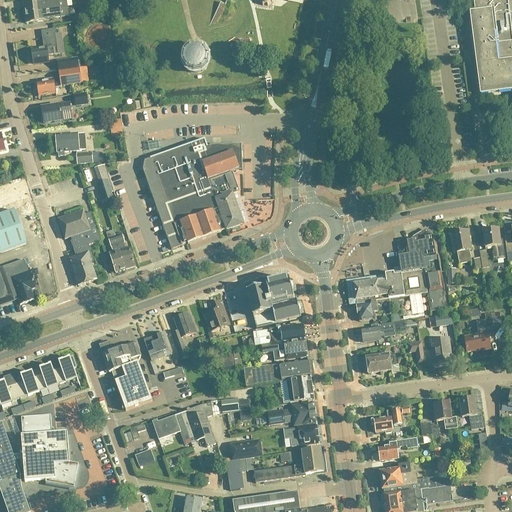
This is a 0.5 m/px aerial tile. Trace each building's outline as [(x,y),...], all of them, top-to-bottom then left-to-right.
[(511,0),(472,0),(474,14),(469,14),(479,97),(511,92),(511,0)] [(55,12),(68,10),(66,1),(42,5),(42,4),(23,6),(25,16),(55,12)] [(184,46),(174,49),(175,53),(176,56),(185,82),(218,71),(207,43),(207,42),(208,40),(212,31),(212,30),(214,26),(224,6),(220,4),(209,26),(207,30),(203,38),(202,40),(200,41),(194,43),(184,46)] [(45,23),(45,22),(69,18),(68,10),(55,12),(25,16),(26,26),(45,23)] [(92,10),(79,12),(80,21),(93,19),(92,10)] [(86,37),(86,39),(86,40),(86,42),(87,43),(87,45),(88,46),(89,47),(90,48),(91,49),(92,50),(93,51),(95,51),(96,52),(97,52),(99,52),(100,52),(102,52),(103,52),(105,51),(106,51),(107,50),(108,49),(110,48),(110,47),(111,46),(112,45),(113,43),(113,42),(113,40),(113,39),(113,37),(113,36),(113,35),(112,33),(111,32),(110,31),(110,30),(108,29),(107,28),(106,27),(105,26),(103,26),(102,25),(100,25),(99,25),(98,25),(96,26),(95,26),(93,27),(92,28),(91,29),(90,30),(89,31),(88,32),(87,33),(87,35),(86,36),(86,37)] [(40,51),(31,52),(32,59),(30,59),(31,64),(32,64),(33,66),(49,64),(48,58),(54,57),(53,49),(55,48),(53,33),(42,34),(44,49),(40,50),(40,51)] [(239,42),(234,43),(236,51),(250,48),(248,40),(242,41),(239,42)] [(37,85),(37,89),(37,92),(37,93),(37,95),(38,96),(38,98),(55,96),(54,91),(61,90),(61,88),(80,85),(77,61),(57,64),(59,80),(44,82),(45,84),(37,85)] [(102,85),(116,85),(115,67),(101,67),(102,85)] [(80,83),(91,82),(90,70),(79,70),(80,83)] [(86,95),(74,97),(75,108),(87,106),(86,95)] [(41,111),(43,126),(62,123),(61,115),(71,113),(70,105),(59,107),(59,108),(41,111)] [(245,116),(260,116),(260,105),(245,105),(245,116)] [(208,137),(224,137),(224,128),(208,128),(208,137)] [(243,136),(243,128),(232,128),(232,136),(243,136)] [(77,136),(56,138),(56,140),(55,142),(55,145),(56,146),(57,155),(58,155),(59,159),(65,159),(64,155),(79,153),(79,152),(77,136)] [(144,162),(142,171),(171,252),(172,251),(182,247),(182,246),(187,245),(187,246),(204,240),(220,234),(219,233),(226,231),(226,232),(227,232),(243,226),(232,196),(238,194),(239,194),(232,174),(208,182),(208,181),(238,171),(238,170),(241,170),(241,172),(242,172),(241,145),(220,146),(212,147),(209,147),(207,148),(204,141),(150,160),(144,162)] [(151,141),(143,142),(144,153),(153,152),(151,141)] [(92,166),(92,155),(76,156),(77,167),(92,166)] [(274,178),(265,178),(266,189),(274,188),(274,178)] [(102,204),(113,200),(107,181),(96,184),(100,198),(102,204)] [(20,184),(5,190),(8,200),(24,195),(20,184)] [(13,212),(0,216),(0,254),(25,246),(13,212)] [(86,216),(62,221),(66,239),(73,238),(76,254),(90,251),(89,245),(101,242),(98,231),(90,233),(86,216)] [(511,228),(510,229),(511,237),(503,238),(505,255),(511,254),(511,228)] [(482,233),(484,249),(484,250),(492,248),(492,253),(491,253),(493,261),(504,260),(501,241),(498,241),(497,231),(482,233)] [(467,232),(458,233),(449,235),(453,254),(456,254),(459,266),(471,264),(468,251),(471,251),(467,232)] [(429,313),(446,310),(434,239),(433,239),(431,237),(417,240),(416,242),(404,244),(406,256),(397,258),(400,275),(402,283),(423,279),(425,287),(426,296),(429,313)] [(122,238),(116,240),(118,247),(121,259),(122,258),(126,272),(135,269),(129,250),(125,251),(124,245),(122,238)] [(118,247),(116,240),(109,242),(111,249),(112,249),(113,254),(109,256),(116,275),(126,272),(122,258),(121,259),(118,247)] [(479,253),(480,259),(482,270),(489,269),(485,251),(479,253)] [(69,261),(74,275),(79,288),(97,282),(92,269),(96,267),(91,253),(91,254),(77,258),(69,261)] [(23,262),(0,269),(0,296),(4,306),(13,303),(17,307),(19,306),(34,301),(30,291),(34,290),(28,273),(27,273),(23,262)] [(446,271),(446,272),(447,286),(455,285),(455,270),(446,271)] [(44,272),(38,274),(44,287),(49,285),(44,272)] [(397,300),(426,296),(425,287),(423,279),(402,283),(400,275),(394,276),(393,274),(384,276),(385,278),(376,279),(376,278),(353,282),(354,286),(353,286),(355,302),(356,302),(356,305),(356,306),(371,304),(388,301),(397,300)] [(263,289),(247,293),(256,331),(276,326),(275,325),(281,323),(280,322),(287,320),(288,321),(300,318),(296,302),(293,303),(292,300),(293,300),(289,281),(286,282),(286,280),(267,284),(268,286),(265,287),(266,289),(263,290),(263,289)] [(45,292),(49,300),(56,296),(52,288),(45,292)] [(475,299),(474,288),(464,288),(465,300),(475,299)] [(398,309),(397,300),(388,301),(389,310),(398,309)] [(388,301),(371,304),(371,305),(355,307),(356,317),(357,317),(358,323),(374,321),(373,315),(389,312),(388,301)] [(229,326),(226,318),(222,306),(220,307),(218,303),(209,307),(210,311),(208,312),(209,315),(203,317),(208,333),(229,326)] [(177,333),(175,334),(171,335),(180,361),(187,359),(180,340),(195,335),(192,325),(190,325),(186,315),(172,320),(177,333)] [(451,315),(434,317),(436,329),(452,326),(451,315)] [(486,331),(493,329),(491,315),(484,316),(486,331)] [(371,330),(360,332),(361,337),(360,339),(360,342),(362,343),(362,345),(380,342),(379,336),(382,335),(383,339),(394,337),(394,335),(400,334),(399,331),(406,330),(405,323),(387,325),(371,328),(371,330)] [(303,341),(301,327),(279,330),(279,331),(279,328),(275,329),(275,331),(267,332),(269,346),(303,341)] [(269,346),(267,332),(258,333),(258,337),(256,337),(256,340),(248,341),(248,342),(247,343),(248,347),(249,347),(249,348),(252,348),(269,346)] [(143,342),(147,355),(150,363),(171,355),(164,334),(156,337),(143,342)] [(464,339),(466,354),(474,352),(475,353),(489,351),(487,334),(478,336),(464,339)] [(208,353),(205,341),(196,344),(199,355),(208,353)] [(448,341),(431,343),(434,367),(449,365),(447,356),(450,356),(448,341)] [(116,388),(144,380),(137,362),(138,362),(140,358),(135,345),(131,343),(127,345),(125,348),(122,347),(117,348),(116,352),(113,350),(109,347),(107,344),(104,342),(99,344),(98,347),(108,375),(111,374),(116,388)] [(282,345),(283,349),(284,362),(306,359),(304,342),(282,345)] [(421,343),(406,345),(408,355),(414,354),(416,366),(424,364),(421,343)] [(274,364),(284,362),(282,345),(262,348),(263,355),(273,353),(274,364)] [(218,357),(220,372),(236,370),(234,355),(218,357)] [(367,375),(367,376),(390,373),(390,368),(395,367),(394,357),(388,358),(388,356),(365,359),(366,368),(365,370),(364,370),(365,374),(367,375)] [(76,369),(72,358),(58,363),(60,369),(52,372),(57,387),(65,384),(76,380),(79,387),(73,370),(76,369)] [(276,367),(243,372),(245,389),(309,380),(306,363),(283,366),(283,367),(276,368),(276,367)] [(33,379),(38,394),(46,391),(57,387),(52,372),(50,366),(39,370),(41,376),(33,379)] [(163,375),(164,381),(183,375),(182,370),(163,375)] [(33,379),(31,373),(20,377),(22,383),(14,386),(19,400),(27,398),(38,394),(33,379)] [(152,403),(144,380),(116,388),(122,404),(121,404),(122,405),(122,412),(124,411),(125,413),(152,403)] [(312,402),(309,381),(286,385),(287,393),(292,392),(293,404),(312,402)] [(6,388),(4,383),(0,384),(0,404),(1,407),(12,403),(19,400),(14,386),(6,388)] [(511,392),(509,392),(508,400),(502,399),(500,412),(511,414),(511,412),(511,392)] [(238,413),(236,400),(220,402),(221,415),(238,413)] [(458,403),(461,419),(468,418),(470,433),(483,431),(481,414),(475,415),(473,401),(458,403)] [(68,406),(74,428),(87,424),(81,403),(68,406)] [(450,420),(447,404),(432,407),(435,423),(443,422),(444,432),(456,430),(454,420),(450,420)] [(270,421),(314,415),(312,405),(290,408),(290,414),(282,415),(282,414),(269,416),(270,421)] [(186,414),(180,416),(187,436),(190,444),(203,440),(206,449),(215,446),(205,419),(211,418),(212,418),(209,406),(201,407),(186,413),(186,414)] [(390,434),(392,433),(391,429),(401,428),(399,418),(408,416),(408,411),(391,413),(391,414),(386,415),(387,421),(373,423),(374,428),(373,429),(374,435),(375,434),(375,436),(384,434),(385,436),(390,436),(390,434)] [(293,428),(315,425),(314,415),(270,421),(271,427),(283,425),(283,424),(292,422),(293,428)] [(180,438),(187,436),(180,416),(157,424),(156,422),(151,424),(158,442),(179,434),(180,438)] [(0,491),(7,511),(29,511),(25,499),(21,489),(20,476),(15,461),(22,460),(24,475),(24,480),(24,483),(30,483),(34,483),(46,482),(45,484),(74,490),(78,466),(69,464),(67,434),(52,435),(50,417),(20,419),(22,437),(21,437),(22,456),(13,456),(1,425),(0,425),(0,478),(1,483),(0,483),(0,491)] [(422,438),(432,436),(430,428),(430,425),(420,426),(422,438)] [(126,435),(129,443),(139,440),(137,434),(144,431),(142,426),(129,430),(130,434),(126,435)] [(315,427),(296,430),(282,432),(283,442),(289,442),(290,450),(318,446),(315,427)] [(430,428),(432,436),(432,442),(439,441),(437,427),(430,428)] [(379,463),(379,464),(397,462),(396,451),(406,450),(406,452),(417,451),(416,442),(395,445),(395,447),(389,448),(389,450),(377,451),(378,457),(377,458),(377,463),(379,463)] [(260,459),(258,443),(230,447),(229,450),(231,463),(260,459)] [(301,454),(302,465),(302,468),(252,475),(254,485),(301,479),(304,478),(304,477),(322,474),(319,451),(301,454)] [(294,464),(293,455),(279,458),(281,465),(287,464),(288,465),(294,464)] [(459,469),(470,468),(468,457),(457,458),(459,469)] [(225,464),(227,481),(237,480),(237,477),(238,475),(252,473),(251,461),(225,464)] [(382,498),(428,492),(450,488),(448,478),(415,483),(413,467),(398,470),(398,473),(379,476),(382,498)] [(454,492),(471,491),(470,484),(454,485),(454,492)] [(108,497),(116,495),(114,488),(106,491),(108,497)] [(452,504),(451,499),(450,489),(428,492),(382,498),(384,511),(427,511),(427,508),(452,504)] [(232,511),(299,511),(296,493),(231,504),(232,511)] [(191,510),(199,511),(201,501),(186,498),(183,510),(191,511),(191,510)]
